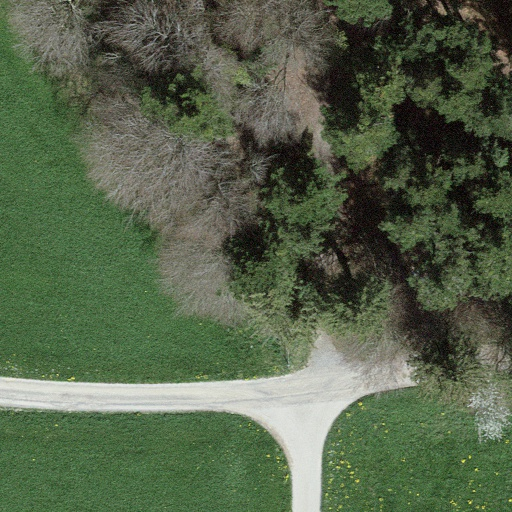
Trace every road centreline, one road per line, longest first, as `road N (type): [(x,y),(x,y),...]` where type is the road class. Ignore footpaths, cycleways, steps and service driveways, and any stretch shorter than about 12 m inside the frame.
road 1 (track): [(307,0),(322,131),(310,386)]
road 2 (track): [(0,391),(190,397),(310,386)]
road 3 (track): [(310,386),(511,359)]
road 4 (track): [(310,386),(307,511)]
